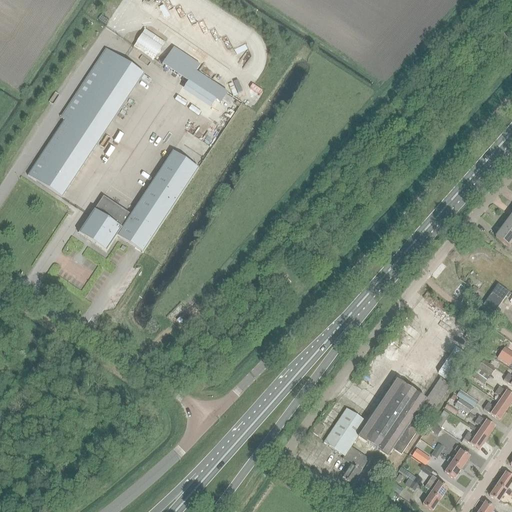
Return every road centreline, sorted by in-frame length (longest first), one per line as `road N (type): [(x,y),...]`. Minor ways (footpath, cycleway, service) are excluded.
road 1 (unclassified): [(355,511),(280,463),(351,364),(511,174)]
road 2 (unclassified): [(210,418),(511,99)]
road 3 (tertiary): [(210,418),(0,277)]
road 4 (trunk): [(350,313),(511,131)]
road 5 (trunk): [(214,511),(313,380),(350,313)]
road 6 (trunk): [(229,450),(350,313)]
road 7 (tertiary): [(109,511),(210,418)]
